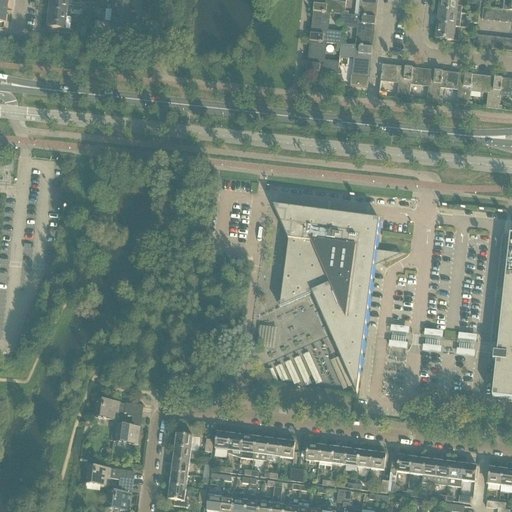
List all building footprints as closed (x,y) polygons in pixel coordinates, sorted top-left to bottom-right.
[(124,0),(113,0),(112,11),(129,13),(131,1),(124,0)] [(315,0),(314,12),(330,14),(338,15),(341,15),(344,16),(344,12),(345,3),(332,2),(331,0),(315,0)] [(360,0),(358,17),(376,19),(378,0),(360,0)] [(439,11),(439,12),(461,14),(462,7),(458,6),(458,0),(441,0),(440,11),(439,11)] [(511,0),(504,0),(503,11),(508,11),(511,11),(511,0)] [(49,4),(48,16),(65,18),(66,6),(49,4)] [(112,11),(111,23),(128,25),(129,13),(112,11)] [(314,12),(311,42),(327,44),(337,45),(341,45),(341,42),(342,33),(328,32),(330,14),(314,12)] [(438,25),(456,27),(460,28),(461,14),(439,12),(440,12),(439,25),(438,25)] [(48,16),(46,28),(64,30),(64,29),(70,30),(71,18),(70,18),(65,18),(48,16)] [(344,19),(343,28),(357,30),(355,47),(373,49),(376,19),(358,17),(348,16),(344,16),(344,19)] [(128,25),(111,23),(109,35),(127,37),(128,25)] [(456,27),(438,25),(438,26),(437,39),(436,39),(436,40),(453,42),(458,42),(459,35),(455,34),(456,27)] [(309,56),(307,72),(337,75),(338,72),(339,63),(325,62),(327,44),(311,42),(309,56)] [(340,49),(339,58),(354,59),(352,77),(351,87),(368,89),(369,79),(373,49),(355,47),(345,46),(341,45),(340,49)] [(410,97),(411,85),(413,69),(392,67),(383,66),(381,82),(392,83),(400,84),(398,99),(410,101),(410,97)] [(440,100),(441,89),(443,73),(413,69),(411,85),(430,88),(428,103),(439,104),(440,100)] [(470,103),(471,92),(473,76),(443,73),(441,89),(459,91),(458,106),(469,107),(470,103)] [(500,107),(501,95),(503,79),(473,76),(471,92),(489,94),(488,109),(499,110),(500,107)] [(511,80),(503,79),(501,95),(511,96),(511,80)] [(380,221),(274,208),(289,241),(281,306),(285,304),(311,292),(313,295),(357,396),(374,267),(392,259),(402,255),(392,253),(376,251),(380,221)] [(502,344),(502,345),(501,354),(494,354),(494,362),(497,362),(493,398),(511,400),(511,235),(510,236),(499,344),(502,344)] [(461,333),(460,339),(478,342),(479,336),(461,333)] [(476,357),(478,347),(461,345),(460,355),(476,357)] [(312,353),(271,369),(278,388),(303,378),(307,388),(323,382),(312,353)] [(118,414),(128,415),(128,410),(142,412),(143,406),(125,404),(125,406),(119,405),(120,403),(95,400),(93,418),(117,421),(118,414)] [(128,410),(128,415),(127,417),(132,418),(131,423),(140,424),(142,412),(128,410)] [(140,428),(131,427),(116,425),(114,443),(138,446),(140,428)] [(215,450),(228,451),(230,435),(217,433),(215,450)] [(177,435),(175,449),(192,451),(193,437),(177,435)] [(228,451),(228,454),(241,459),(244,437),(230,435),(228,451)] [(241,459),(241,460),(253,462),(256,439),(244,437),(241,459)] [(269,440),(256,439),(253,462),(266,463),(267,457),(269,440)] [(282,442),(269,440),(267,457),(280,458),(282,442)] [(295,444),(282,442),(280,458),(293,460),(295,444)] [(306,462),(319,463),(322,447),(308,445),(306,462)] [(319,463),(333,465),(335,449),(322,447),(319,463)] [(175,449),(173,462),(190,464),(192,451),(175,449)] [(333,465),(345,467),(347,451),(335,449),(333,465)] [(345,467),(358,468),(360,452),(347,451),(345,467)] [(358,468),(371,470),(373,454),(360,452),(358,468)] [(373,454),(371,470),(384,472),(386,456),(373,454)] [(390,483),(388,495),(392,495),(394,495),(394,494),(397,492),(399,492),(399,488),(398,488),(395,485),(397,473),(410,475),(413,459),(399,457),(398,463),(392,462),(390,483)] [(425,461),(413,459),(410,475),(423,477),(425,461)] [(438,462),(425,461),(423,477),(422,484),(435,486),(438,462)] [(173,462),(172,474),(188,476),(190,464),(173,462)] [(451,464),(438,462),(435,486),(448,487),(451,464)] [(464,466),(451,464),(448,487),(461,489),(462,482),(464,466)] [(477,468),(464,466),(462,482),(475,484),(477,468)] [(118,481),(119,481),(120,477),(133,479),(134,473),(87,467),(85,484),(109,488),(110,480),(118,481)] [(488,486),(501,487),(504,471),(490,469),(488,486)] [(292,470),(290,483),(297,483),(298,473),(298,472),(298,471),(292,470)] [(297,483),(303,484),(305,472),(298,471),(298,472),(298,473),(297,483)] [(501,487),(511,488),(511,471),(504,471),(501,487)] [(172,474),(170,487),(186,489),(188,476),(172,474)] [(108,491),(105,509),(128,511),(129,511),(133,479),(120,477),(119,481),(118,481),(118,489),(115,488),(115,492),(108,491)] [(383,482),(381,494),(388,495),(390,483),(389,483),(383,482)] [(186,489),(170,487),(168,501),(175,502),(174,508),(188,509),(189,503),(185,502),(186,489)] [(273,499),(271,511),(284,511),(285,507),(277,506),(278,503),(281,504),(282,489),(274,488),(273,499)] [(208,503),(206,511),(220,511),(223,493),(209,491),(209,497),(208,503)] [(337,503),(343,504),(345,492),(338,491),(337,503)] [(223,493),(220,511),(233,511),(235,497),(228,496),(228,494),(227,492),(223,492),(223,493)] [(342,511),(362,511),(354,511),(350,505),(350,501),(352,502),(353,498),(351,497),(351,493),(345,492),(343,504),(342,511)] [(233,511),(245,511),(248,496),(235,494),(235,497),(233,511)] [(248,496),(245,511),(258,511),(261,498),(248,496)] [(459,497),(458,504),(471,506),(472,499),(459,497)] [(258,511),(271,511),(273,499),(261,498),(258,511)] [(297,511),(309,511),(310,510),(311,503),(299,501),(297,511)] [(487,502),(486,509),(498,511),(499,503),(487,502)] [(498,511),(510,511),(505,511),(506,505),(506,504),(499,503),(498,511)]
